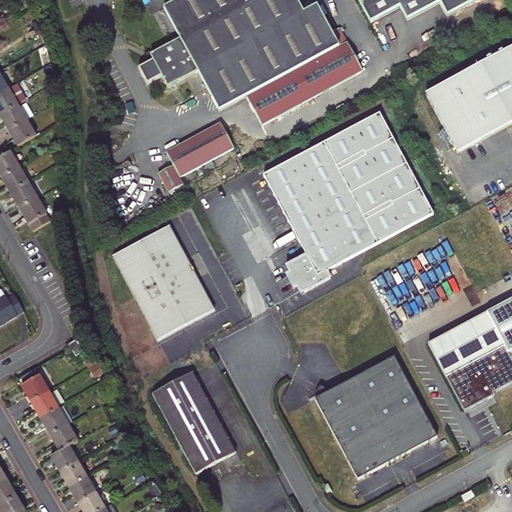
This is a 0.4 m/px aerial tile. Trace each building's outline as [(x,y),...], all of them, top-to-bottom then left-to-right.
[(178,40),(149,56),(152,62),(160,77),(166,88),(195,72),(217,112),(244,98),(260,127),(362,73),(338,29),(330,33),(315,6),(302,13),(295,0),(179,0),(162,10),(178,40)] [(356,0),(371,27),(400,10),(408,24),(441,6),(448,19),(482,0),(356,0)] [(447,157),(511,122),(511,49),(417,100),(447,157)] [(146,84),(160,77),(152,62),(138,70),(146,84)] [(0,93),(0,115),(17,106),(7,89),(0,93)] [(0,115),(0,117),(8,131),(26,121),(17,106),(0,115)] [(432,213),(378,114),(262,177),(305,256),(304,256),(318,281),(299,291),(300,293),(328,278),(325,271),(432,213)] [(26,121),(8,131),(17,148),(35,137),(26,121)] [(180,179),(234,150),(220,124),(166,153),(173,167),(158,175),(168,193),(183,185),(180,179)] [(0,157),(0,177),(0,178),(18,168),(9,152),(0,157)] [(0,178),(9,194),(27,183),(18,168),(0,178)] [(9,194),(18,209),(36,199),(27,183),(9,194)] [(49,222),(36,199),(18,209),(28,225),(29,225),(33,231),(49,222)] [(213,310),(168,227),(113,256),(157,340),(213,310)] [(289,274),(296,285),(299,291),(318,281),(304,256),(285,267),(289,274)] [(296,285),(289,274),(286,276),(292,287),(296,285)] [(0,325),(24,312),(16,299),(9,304),(1,290),(0,290),(0,325)] [(464,411),(493,396),(494,395),(492,392),(511,382),(511,361),(508,353),(511,350),(511,299),(428,345),(464,411)] [(75,340),(68,344),(75,357),(83,353),(75,340)] [(393,357),(346,382),(314,400),(357,481),(437,438),(393,357)] [(236,452),(209,403),(192,373),(152,395),(195,474),(236,452)] [(21,387),(30,403),(48,392),(39,376),(21,387)] [(30,403),(40,419),(57,409),(48,392),(30,403)] [(40,419),(49,436),(67,426),(57,409),(40,419)] [(67,426),(49,436),(59,452),(68,447),(76,442),(67,426)] [(50,457),(59,473),(77,463),(68,447),(59,452),(50,457)] [(59,473),(68,489),(86,478),(77,463),(59,473)] [(68,489),(77,504),(95,494),(86,478),(68,489)] [(0,484),(0,506),(15,497),(6,481),(0,484)] [(327,485),(323,487),(327,495),(332,492),(327,485)] [(474,497),(471,491),(461,497),(465,502),(474,497)] [(77,504),(81,511),(98,511),(104,509),(95,494),(77,504)] [(23,511),(15,497),(0,506),(0,511),(23,511)]
